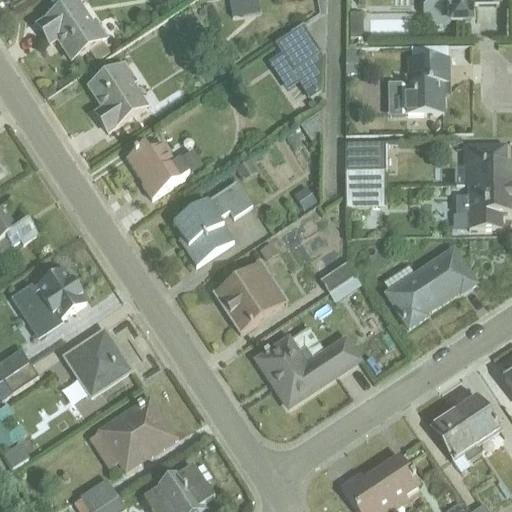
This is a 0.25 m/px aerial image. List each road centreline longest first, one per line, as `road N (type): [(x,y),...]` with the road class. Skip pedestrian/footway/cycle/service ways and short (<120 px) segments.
road 1 (residential): [(0,77),(268,481)]
road 2 (residential): [(268,481),(511,320)]
